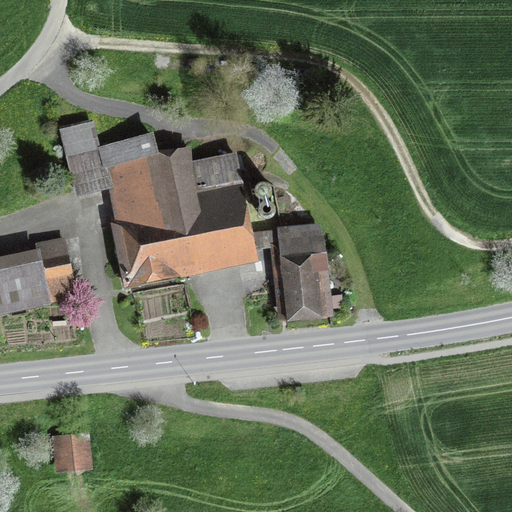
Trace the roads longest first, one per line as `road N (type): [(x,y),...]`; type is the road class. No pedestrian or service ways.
road 1 (track): [(48,38),(304,62),(356,88),(448,230),(484,246),(511,243)]
road 2 (secondary): [(511,317),(0,381)]
road 3 (track): [(402,511),(306,430),(168,401),(119,368)]
road 4 (track): [(0,239),(78,221),(119,368)]
